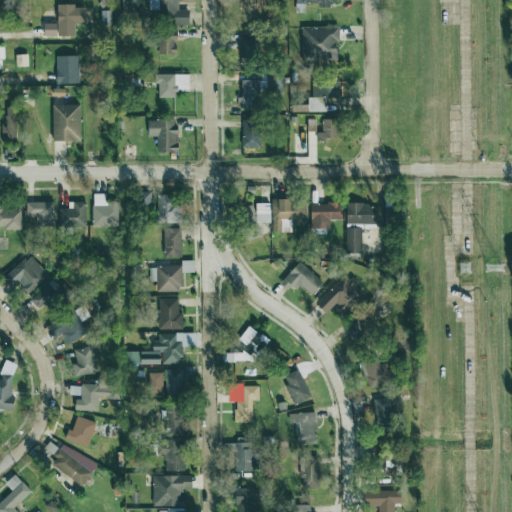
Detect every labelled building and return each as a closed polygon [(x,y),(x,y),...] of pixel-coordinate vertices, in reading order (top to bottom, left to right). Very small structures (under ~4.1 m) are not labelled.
[(174,0),(118,0),(119,13),(138,13),(137,0),(144,0),(144,10),(158,9),(159,26),(185,25),(185,9),(175,9),(174,0)] [(256,0),(236,0),(237,11),(257,11),(256,0)] [(333,4),(332,0),(293,0),(293,12),(301,12),(301,4),(333,4)] [(72,4),(53,4),(54,23),(40,23),(40,36),(71,35),(71,23),(82,23),(81,7),(72,7),(72,4)] [(334,27),(298,27),(299,62),(335,62),(334,27)] [(172,54),(172,31),(155,30),(155,54),(172,54)] [(236,56),(254,57),(255,39),(237,38),(236,56)] [(25,66),(25,53),(12,54),(13,67),(25,66)] [(52,56),(53,84),(77,83),(76,55),(52,56)] [(186,74),(154,74),(154,97),(170,98),(171,91),(186,91),(186,74)] [(280,92),(280,74),(264,75),(265,93),(280,92)] [(237,82),(238,109),(256,109),(256,81),(237,82)] [(323,112),(323,97),(336,97),(336,82),(309,82),(309,99),(289,99),(289,111),(323,112)] [(49,141),(77,141),(77,105),(49,105),(49,141)] [(0,115),(0,140),(11,141),(12,108),(3,108),(3,115),(0,115)] [(319,132),(313,132),(314,141),(334,140),(333,118),(319,119),(319,132)] [(173,152),(174,120),(145,119),(145,137),(154,137),(153,152),(173,152)] [(304,131),(312,131),(313,119),(305,119),(304,131)] [(257,147),(256,120),(239,121),(239,147),(257,147)] [(148,192),(136,191),(136,205),(148,206),(148,192)] [(104,194),(89,193),(89,225),(112,226),(112,202),(104,202),(104,194)] [(174,219),(175,195),(154,194),(154,219),(174,219)] [(268,201),(269,232),(284,232),(284,226),(278,226),(278,220),(302,220),(302,200),(268,201)] [(83,227),(83,202),(65,202),(64,208),(57,208),(57,226),(83,227)] [(267,203),(251,203),(251,206),(240,206),(240,240),(256,240),(256,222),(267,222),(267,203)] [(337,203),(307,203),(307,225),(328,225),(328,219),(337,219),(337,203)] [(343,224),(373,224),(374,204),(343,203),(343,224)] [(0,228),(17,229),(18,205),(0,205),(0,228)] [(342,253),(358,253),(358,227),(343,227),(342,253)] [(178,228),(160,228),(161,258),(178,258),(178,228)] [(2,278),(23,298),(45,273),(24,254),(2,278)] [(277,283),(287,292),(295,283),(308,295),(320,282),(297,261),(277,283)] [(178,266),(147,267),(147,282),(154,281),(154,292),(179,292),(178,266)] [(360,289),(342,273),(313,306),(323,314),(329,306),(338,314),(360,289)] [(29,298),(36,308),(55,294),(47,284),(29,298)] [(157,330),(179,329),(179,312),(175,313),(175,298),(155,299),(157,330)] [(63,345),(79,335),(68,317),(52,326),(63,345)] [(226,355),(245,368),(265,340),(245,326),(233,343),(240,348),(236,354),(230,350),(226,355)] [(137,365),(180,364),(179,341),(173,341),(173,334),(156,334),(156,340),(149,341),(149,352),(137,352),(137,365)] [(96,369),(90,345),(68,350),(74,375),(96,369)] [(135,352),(122,352),(123,365),(135,364),(135,352)] [(364,388),(385,384),(380,356),(358,361),(364,388)] [(164,397),(181,396),(181,370),(163,370),(164,397)] [(279,377),(292,404),(308,396),(295,370),(279,377)] [(160,373),(146,373),(147,393),(161,393),(160,373)] [(95,412),(96,398),(114,399),(115,387),(67,384),(66,396),(72,397),(72,410),(95,412)] [(224,402),(232,402),(232,422),(251,422),(251,384),(225,384),(224,402)] [(372,398),(370,429),(386,430),(387,399),(372,398)] [(162,408),(161,435),(176,436),(176,409),(162,408)] [(286,413),(286,423),(297,423),(297,440),(313,439),(312,412),(286,413)] [(94,423),(74,416),(69,431),(65,429),(61,439),(84,448),(94,423)] [(163,471),(181,471),(180,440),(162,440),(163,471)] [(248,472),(249,449),(243,449),(243,443),(232,442),(231,471),(248,472)] [(47,466),(82,485),(94,462),(59,444),(47,466)] [(372,453),(373,477),(392,476),(392,452),(372,453)] [(316,457),(299,457),(298,487),(315,488),(316,457)] [(28,491),(11,474),(1,483),(9,491),(0,498),(0,511),(14,511),(10,508),(28,491)] [(150,506),(182,506),(182,496),(180,496),(180,488),(188,488),(188,476),(150,475),(150,506)] [(250,511),(250,488),(232,488),(232,511),(250,511)] [(375,511),(391,511),(391,503),(397,503),(397,490),(360,491),(360,507),(376,506),(375,511)] [(128,504),(137,504),(136,492),(127,492),(128,504)]
